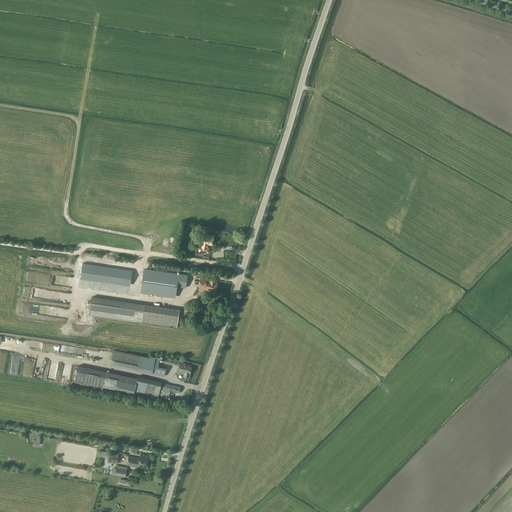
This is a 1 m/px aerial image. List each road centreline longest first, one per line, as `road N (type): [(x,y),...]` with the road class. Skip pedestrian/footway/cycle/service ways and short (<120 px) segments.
road 1 (unclassified): [(163,511),(329,0)]
road 2 (track): [(147,254),(139,237),(66,216),(79,122),(0,105)]
road 3 (track): [(0,243),(69,253),(88,245),(243,267)]
road 4 (track): [(79,122),(100,0)]
road 5 (track): [(121,368),(0,349)]
